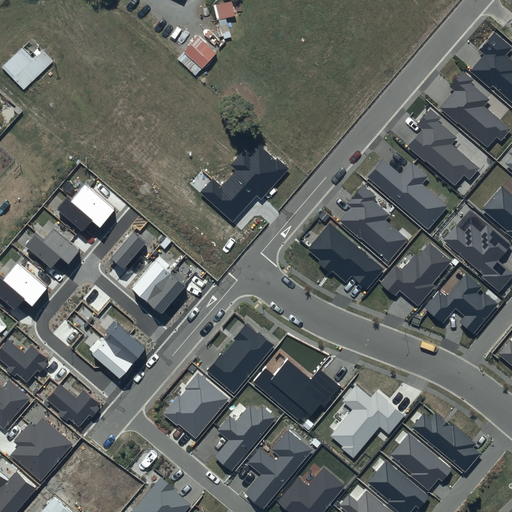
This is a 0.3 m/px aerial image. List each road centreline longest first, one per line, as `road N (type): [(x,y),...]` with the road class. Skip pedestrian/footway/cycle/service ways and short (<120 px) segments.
road 1 (residential): [(247,268),(477,0)]
road 2 (residential): [(247,268),(306,310),(454,373)]
road 3 (residential): [(123,410),(247,268)]
road 4 (residential): [(123,410),(247,511)]
